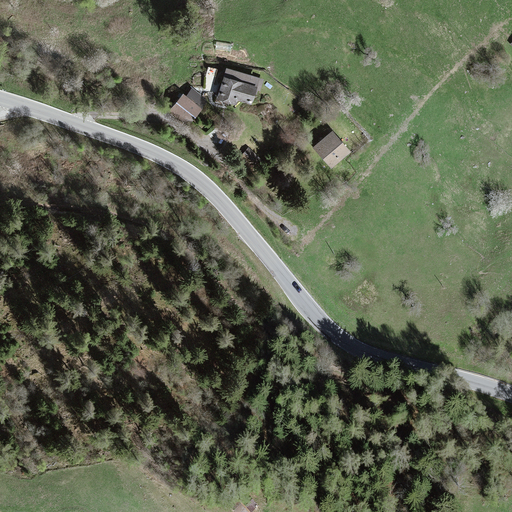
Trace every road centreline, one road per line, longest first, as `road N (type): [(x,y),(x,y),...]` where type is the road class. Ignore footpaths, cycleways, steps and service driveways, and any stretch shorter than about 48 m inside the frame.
road 1 (tertiary): [(511,396),(348,344),(183,168),(0,99)]
road 2 (track): [(73,122),(116,116),(165,126),(232,173),(272,216)]
